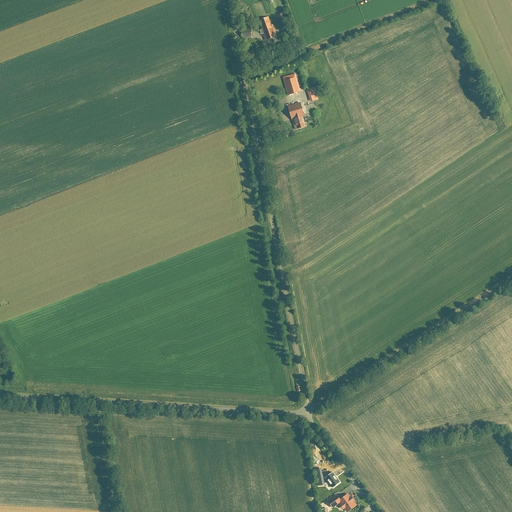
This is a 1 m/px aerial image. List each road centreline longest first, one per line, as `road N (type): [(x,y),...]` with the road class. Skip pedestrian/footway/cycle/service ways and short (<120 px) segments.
road 1 (unclassified): [(225,0),(309,411)]
road 2 (unclassified): [(309,411),(511,280)]
road 3 (unclassified): [(298,414),(98,403)]
